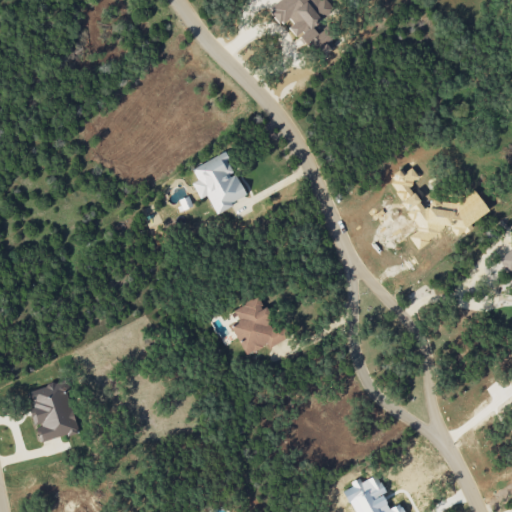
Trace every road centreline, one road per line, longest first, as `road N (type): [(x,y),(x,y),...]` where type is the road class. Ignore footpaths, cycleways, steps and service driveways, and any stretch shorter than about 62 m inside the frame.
road 1 (residential): [(178,0),(291,131),(354,265)]
road 2 (residential): [(354,265),(353,341),(364,376),(375,395),(442,442)]
road 3 (residential): [(442,442),(423,340),(354,265)]
